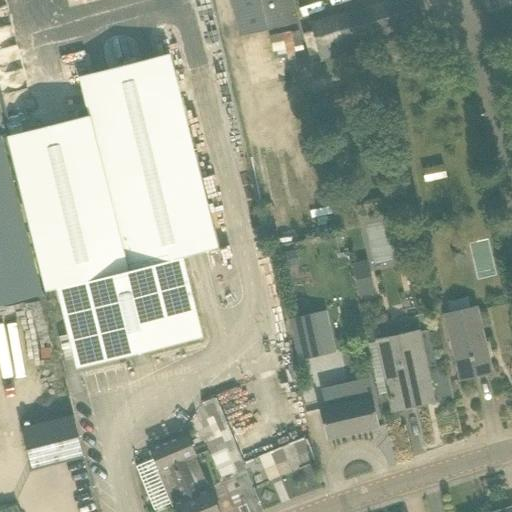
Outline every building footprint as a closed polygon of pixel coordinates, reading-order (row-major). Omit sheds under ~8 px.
[(293,0),(231,0),(240,36),(299,22),(293,0)] [(426,32),(417,0),(387,0),(335,15),(347,54),(426,32)] [(279,55),(302,47),(296,29),(272,38),(279,55)] [(80,76),(89,115),(8,135),(47,290),(58,287),(77,365),(203,335),(183,257),(217,248),(170,53),(80,76)] [(0,305),(42,294),(1,135),(0,135),(0,305)] [(390,239),(378,239),(378,261),(390,261),(390,239)] [(357,293),(374,292),(371,259),(354,260),(357,293)] [(461,380),(492,372),(476,307),(445,315),(461,380)] [(301,367),(324,362),(314,315),(290,320),(301,367)] [(378,340),(393,411),(426,404),(423,388),(430,387),(419,331),(378,340)] [(327,439),(379,427),(370,387),(331,395),(330,390),(316,393),(327,439)] [(217,401),(204,407),(216,436),(210,438),(221,465),(240,457),(217,401)] [(31,470),(84,456),(73,415),(21,429),(31,470)] [(174,506),(176,511),(218,511),(209,488),(208,489),(195,456),(196,456),(187,434),(151,449),(159,469),(156,471),(172,507),(174,506)] [(260,450),(267,478),(315,466),(308,438),(260,450)] [(41,511),(37,503),(28,507),(29,511),(41,511)]
